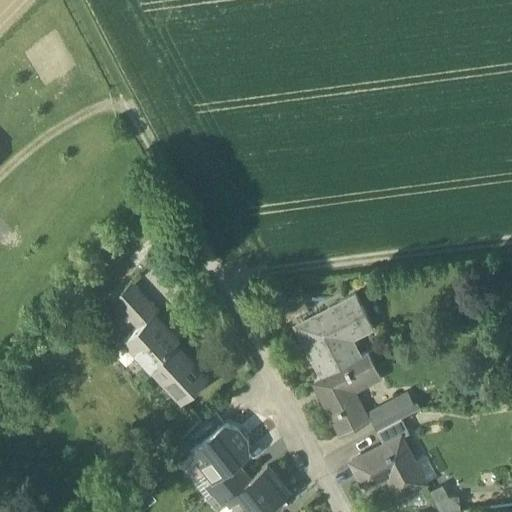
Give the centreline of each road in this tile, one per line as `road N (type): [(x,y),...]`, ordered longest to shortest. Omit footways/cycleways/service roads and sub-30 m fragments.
road 1 (residential): [(123,103),(343,511)]
road 2 (track): [(511,245),(223,285)]
